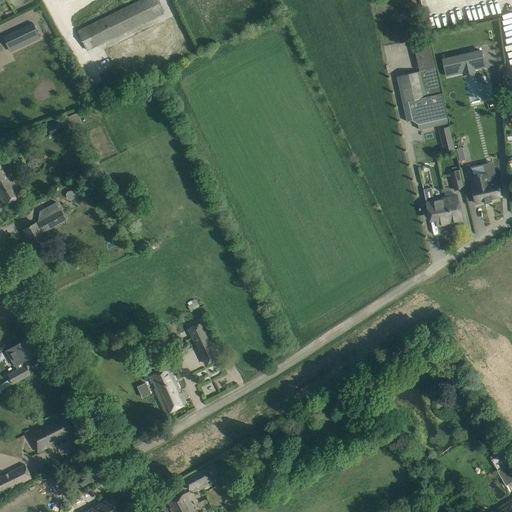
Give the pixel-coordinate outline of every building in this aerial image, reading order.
[(156,0),(141,0),(87,27),(78,31),(88,50),(163,13),(156,0)] [(26,40),(21,29),(3,37),(6,43),(17,38),(19,44),(26,40)] [(481,51),(443,59),(446,76),(463,72),(463,69),(473,67),(474,70),(485,67),(481,51)] [(418,124),(418,130),(449,123),(445,107),(442,93),(436,68),(397,76),(407,121),(413,120),(418,124)] [(67,119),(65,120),(47,127),(51,136),(82,123),(78,112),(66,117),(67,119)] [(444,153),(455,150),(450,126),(439,128),(444,153)] [(1,161),(0,161),(0,198),(5,206),(22,196),(1,161)] [(452,172),(456,189),(464,187),(460,171),(452,172)] [(475,185),(472,186),(476,203),(485,201),(485,203),(492,201),(491,198),(501,196),(500,190),(500,187),(499,187),(497,181),(488,183),(486,173),(480,174),(480,173),(477,174),(478,175),(472,176),(475,185)] [(452,223),(449,208),(447,208),(445,198),(434,200),(432,188),(424,189),(429,217),(435,216),(437,226),(452,223)] [(458,195),(445,198),(447,208),(449,208),(452,223),(463,221),(458,195)] [(35,223),(33,224),(24,230),(28,236),(33,245),(44,238),(39,230),(45,227),(47,230),(67,220),(61,210),(56,202),(47,207),(52,215),(36,224),(35,223)] [(511,238),(498,247),(511,268),(511,266),(511,238)] [(511,268),(498,247),(484,256),(488,263),(480,268),(492,288),(501,283),(496,276),(511,268)] [(189,329),(206,364),(218,358),(201,324),(189,329)] [(8,374),(10,379),(0,384),(0,388),(1,390),(31,374),(23,361),(34,355),(26,340),(15,347),(16,348),(8,352),(11,358),(13,357),(17,364),(17,365),(16,366),(17,368),(8,374)] [(154,389),(165,414),(187,404),(170,367),(148,377),(152,384),(156,382),(159,387),(154,389)] [(67,414),(58,418),(28,433),(35,446),(38,444),(41,450),(76,432),(67,414)] [(508,484),(511,490),(511,499),(491,511),(490,511),(511,511),(511,470),(502,453),(491,460),(497,470),(505,485),(508,484)] [(0,479),(0,493),(0,494),(32,479),(25,465),(0,476),(0,479)] [(186,478),(192,490),(211,479),(205,468),(186,478)] [(465,489),(449,496),(453,503),(468,497),(465,489)] [(170,509),(171,511),(195,511),(186,493),(167,502),(168,504),(169,504),(171,508),(170,509)] [(121,511),(112,497),(101,503),(104,511),(121,511)] [(77,507),(72,498),(65,502),(70,511),(77,507)] [(104,511),(101,503),(85,511),(104,511)]
